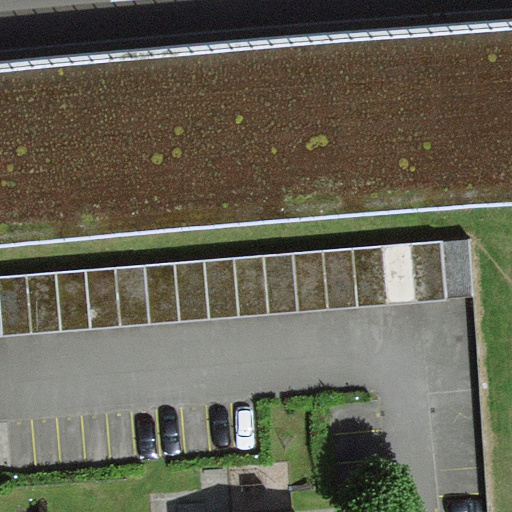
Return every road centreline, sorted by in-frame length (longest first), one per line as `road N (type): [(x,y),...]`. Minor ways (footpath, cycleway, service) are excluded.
road 1 (motorway): [(0,130),(511,85)]
road 2 (motorway): [(125,0),(0,11)]
